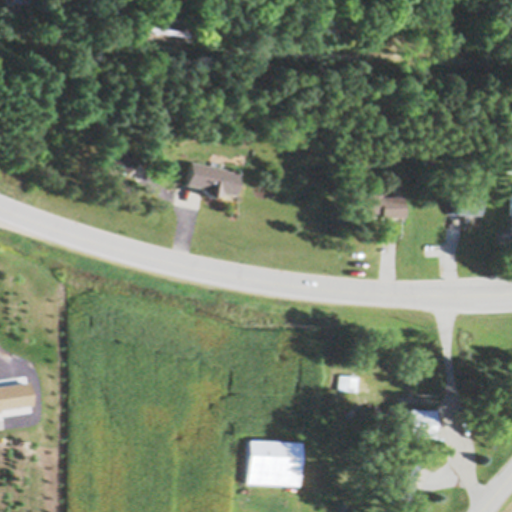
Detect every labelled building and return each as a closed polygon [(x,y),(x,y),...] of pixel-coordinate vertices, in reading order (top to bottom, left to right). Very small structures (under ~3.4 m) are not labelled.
[(149,4),(157,5),(158,3),(178,7),(178,10),(186,11),(182,31),(146,25),(149,4)] [(135,16),(141,17),(143,19),(142,26),(140,28),(133,27),(131,25),(132,18),(135,16)] [(125,142),(140,157),(126,172),(111,158),(125,142)] [(190,159),(225,167),(224,169),(238,172),(233,194),(221,191),(220,193),(202,189),(202,187),(185,183),(190,159)] [(350,190),(381,189),(381,212),(350,212),(350,190)] [(455,193),(479,193),(479,213),(455,213),(455,193)] [(339,373),(358,375),(356,390),(337,388),(339,373)] [(407,409),(433,410),(432,439),(406,438),(407,409)] [(246,439),(298,442),(296,485),(244,482),(246,439)] [(400,455),(419,464),(410,483),(413,484),(408,496),(410,496),(404,508),(380,497),(400,455)]
